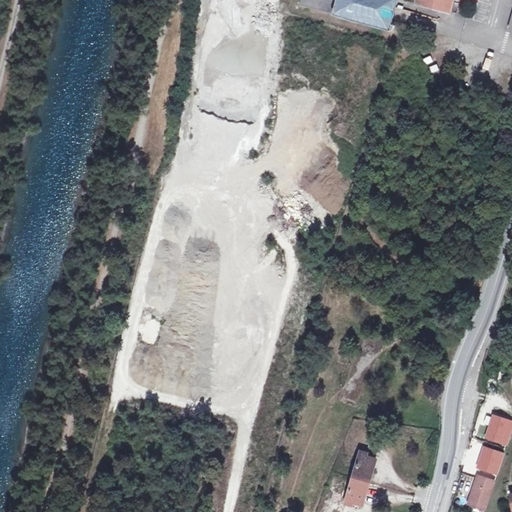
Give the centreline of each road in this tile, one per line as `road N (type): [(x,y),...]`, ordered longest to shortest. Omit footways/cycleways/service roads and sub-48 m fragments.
road 1 (track): [(51,511),(69,410),(161,78),(173,0)]
road 2 (track): [(233,214),(294,299),(238,511)]
road 3 (secondary): [(433,511),(454,391),(511,234)]
road 4 (track): [(206,0),(176,189),(158,251)]
road 5 (track): [(89,511),(131,332)]
road 6 (track): [(176,189),(285,245),(294,299)]
